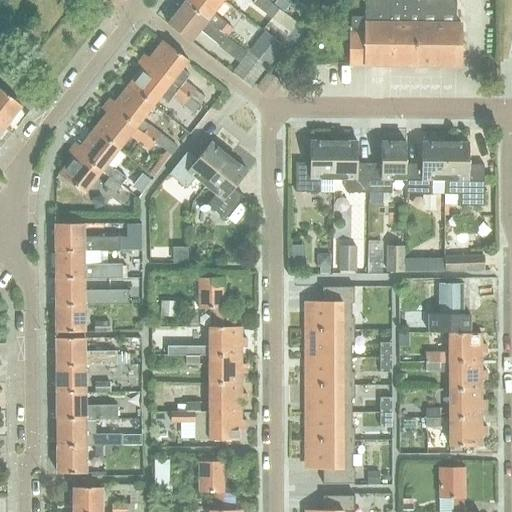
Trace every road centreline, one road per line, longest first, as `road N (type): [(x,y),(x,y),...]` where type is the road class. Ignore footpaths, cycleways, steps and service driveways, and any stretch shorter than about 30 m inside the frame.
road 1 (residential): [(511,109),(280,108),(269,118),(276,511)]
road 2 (residential): [(145,0),(35,149),(25,180),(33,297),(27,511)]
